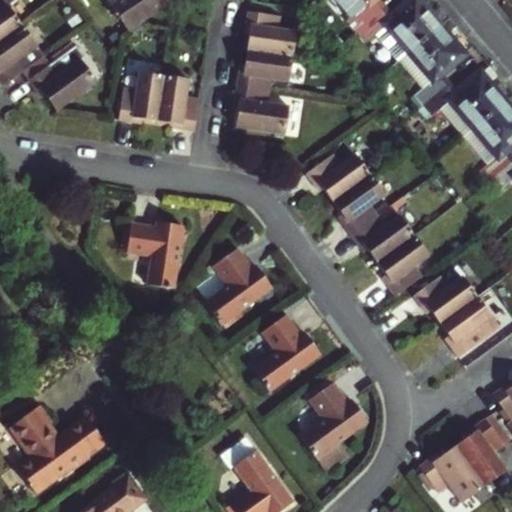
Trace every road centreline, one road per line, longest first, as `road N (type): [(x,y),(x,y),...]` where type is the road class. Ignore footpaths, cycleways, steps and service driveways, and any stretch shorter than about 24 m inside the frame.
road 1 (residential): [(204,181),(258,197),(378,360),(395,393),(397,433)]
road 2 (residential): [(0,142),(204,181)]
road 3 (residential): [(204,181),(231,0)]
road 4 (residential): [(397,433),(511,354)]
